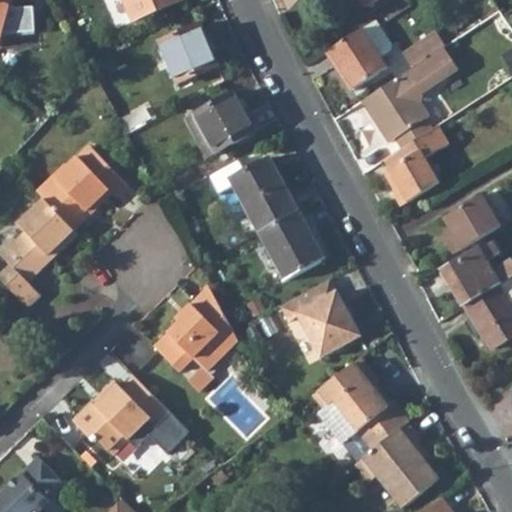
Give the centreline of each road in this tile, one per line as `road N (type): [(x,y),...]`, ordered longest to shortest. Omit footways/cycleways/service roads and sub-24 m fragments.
road 1 (residential): [(245,0),(511,494)]
road 2 (residential): [(150,242),(126,308),(0,437)]
